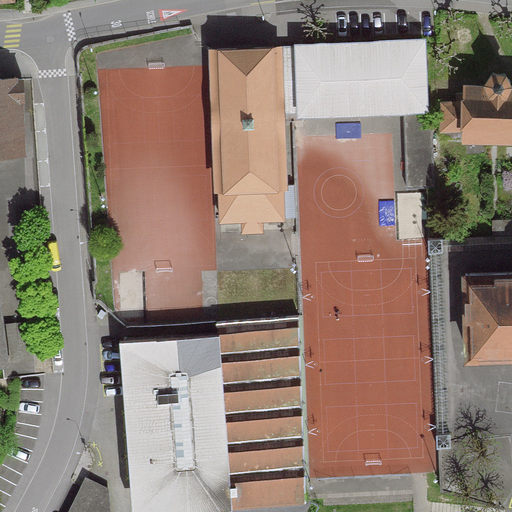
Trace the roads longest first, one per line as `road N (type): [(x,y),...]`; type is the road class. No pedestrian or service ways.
road 1 (residential): [(51,32),(74,379),(56,457),(28,511)]
road 2 (tertiary): [(51,32),(221,0)]
